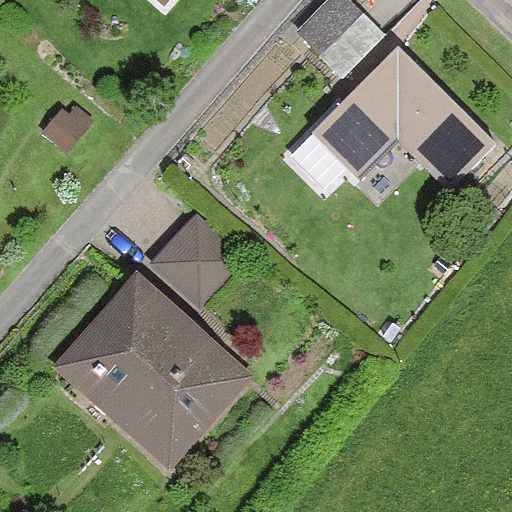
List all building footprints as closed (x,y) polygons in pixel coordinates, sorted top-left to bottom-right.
[(180,0),(157,0),(171,11),(180,0)] [(342,81),(385,39),(346,0),(337,0),(299,38),(342,81)] [(502,152),(400,54),(316,141),(362,186),(400,147),(455,201),(502,152)] [(196,219),(155,267),(208,313),(249,265),(196,219)] [(257,389),(134,279),(52,371),(175,481),(257,389)]
